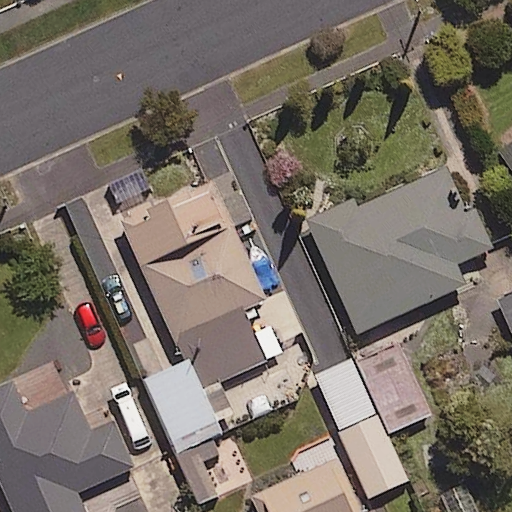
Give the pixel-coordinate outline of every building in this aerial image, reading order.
[(511,138),(500,147),(511,164),(511,138)] [(463,216),(442,166),(310,221),(355,327),(464,282),(454,259),(491,244),(477,210),(463,216)] [(266,298),(211,178),(122,218),(182,353),(199,345),(215,381),(282,351),(270,324),(257,330),(246,307),(266,298)] [(511,289),(497,297),(511,328),(511,289)] [(430,412),(402,347),(357,366),(354,358),(312,375),(363,496),(407,478),(387,430),(430,412)] [(175,450),(221,429),(215,416),(228,410),(215,381),(202,387),(188,357),(143,378),(175,450)] [(26,408),(12,378),(0,383),(0,501),(4,511),(85,511),(75,490),(132,464),(110,414),(86,425),(70,388),(26,408)] [(365,511),(335,441),(299,456),(305,470),(255,491),(263,511),(365,511)]
